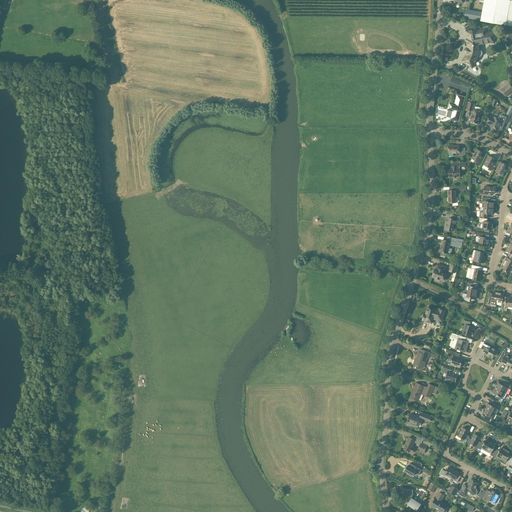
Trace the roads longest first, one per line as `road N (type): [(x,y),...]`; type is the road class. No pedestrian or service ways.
road 1 (residential): [(386,511),(390,372),(426,239),(431,131)]
road 2 (residential): [(439,0),(431,131)]
road 3 (residential): [(501,511),(504,486),(447,448),(469,418)]
